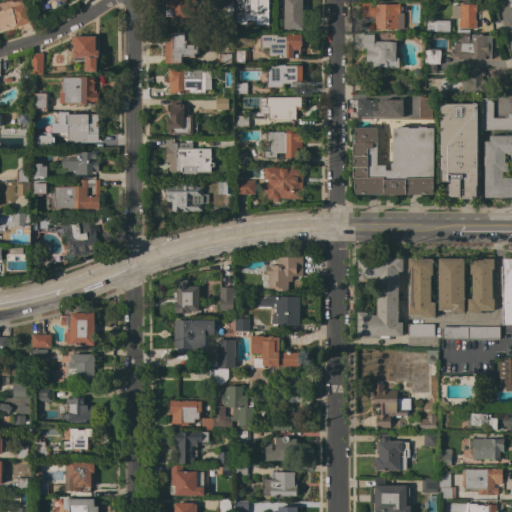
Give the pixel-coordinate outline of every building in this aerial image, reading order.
[(172,18),(172,17),(165,17),(165,0),(195,0),(195,18),(172,18)] [(233,0),(233,16),(224,16),(224,0),(233,0)] [(268,0),(268,25),(239,25),(239,22),(236,22),(236,19),(235,19),(235,12),(236,12),(236,0),(268,0)] [(302,0),(302,29),(283,29),(283,0),(302,0)] [(30,22),(29,22),(31,28),(21,32),(19,26),(15,27),(14,24),(0,28),(0,11),(10,8),(10,7),(24,3),(30,22)] [(403,29),(374,29),(374,17),(360,17),(360,4),(396,4),(396,3),(399,3),(399,13),(403,13),(403,29)] [(451,18),(451,5),(459,5),(459,4),(475,4),(475,12),(474,12),(474,20),(475,20),(475,28),(458,28),(458,20),(459,20),(459,18),(451,18)] [(425,20),(449,21),(448,32),(425,31),(425,24),(425,20)] [(181,56),(181,64),(169,63),(170,33),(184,33),(184,40),(187,41),(187,45),(197,45),(197,54),(194,53),(194,56),(181,56)] [(463,35),(463,33),(468,33),(468,35),(478,35),(478,34),(482,34),(482,35),(490,35),(490,59),(457,59),(457,57),(450,57),(450,52),(447,52),(447,44),(453,44),(454,42),(455,43),(455,34),(460,34),(460,35),(463,35)] [(259,35),(277,35),(277,37),(285,37),(285,34),(292,34),(295,34),(295,35),(301,35),(301,46),(299,46),(299,50),(292,50),(292,58),(278,58),(278,55),(276,55),(276,56),(268,56),(268,48),(259,48),(259,35)] [(358,34),(373,34),(373,41),(389,41),(389,42),(395,42),(395,58),(398,58),(398,68),(393,68),(389,68),(371,68),(371,62),(365,62),(365,50),(358,50),(358,34)] [(98,37),(98,50),(98,57),(97,57),(97,72),(85,72),(85,60),(74,60),(74,51),(73,51),(73,44),(70,44),(71,37),(98,37)] [(425,50),(439,50),(442,50),(442,53),(439,53),(439,64),(435,64),(425,64),(425,50)] [(248,51),(248,63),(235,63),(235,51),(248,51)] [(42,74),(31,74),(31,53),(42,53),(42,74)] [(230,65),(218,65),(218,53),(230,53),(230,65)] [(435,64),(435,72),(425,72),(425,64),(435,64)] [(302,82),(291,82),(291,83),(284,83),(285,89),(279,89),(279,87),(266,87),(266,66),(275,66),(275,65),(284,65),(284,66),(301,65),(302,82)] [(459,80),(459,74),(468,74),(468,73),(466,73),(466,68),(484,68),(484,75),(481,75),(481,79),(484,79),(484,82),(485,82),(485,84),(485,93),(478,93),(478,95),(475,95),(475,93),(452,93),(452,91),(440,91),(440,80),(459,80)] [(200,90),(200,93),(183,93),(172,93),(172,92),(168,92),(168,69),(183,69),(183,70),(205,70),(205,90),(200,90)] [(94,77),(95,79),(95,83),(93,84),(94,90),(97,90),(97,92),(98,92),(98,104),(72,104),(71,105),(68,105),(67,103),(59,103),(59,95),(59,92),(61,92),(61,77),(94,77)] [(246,94),(237,94),(237,82),(246,82),(246,94)] [(45,111),(33,111),(33,93),(45,93),(45,111)] [(300,110),(295,110),(295,120),(268,120),(267,106),(265,106),(264,96),(300,97),(300,110)] [(431,97),(431,119),(419,118),(419,97),(431,97)] [(182,98),(182,108),(183,108),(183,115),(192,115),(192,124),(196,124),(196,133),(192,133),(192,135),(172,135),(172,134),(170,134),(168,133),(168,132),(167,131),(167,119),(166,119),(165,118),(165,116),(167,114),(168,114),(170,114),(170,99),(182,98)] [(215,109),(215,99),(227,99),(227,109),(215,109)] [(379,102),(379,100),(382,100),(402,100),(402,118),(356,117),(356,110),(355,110),(355,106),(356,106),(356,99),(369,100),(369,102),(379,102)] [(507,118),(507,114),(511,114),(511,130),(481,130),(480,100),(492,100),(492,118),(507,118)] [(477,196),(471,196),(471,197),(460,197),(451,197),(448,194),(449,193),(449,186),(448,185),(450,183),(450,181),(440,181),(440,103),(442,103),(442,104),(472,104),(472,103),(476,103),(476,104),(477,104),(477,196)] [(30,113),(30,123),(29,123),(29,129),(19,129),(19,124),(18,124),(18,119),(16,119),(16,113),(30,113)] [(90,115),(90,113),(94,113),(94,114),(97,114),(97,140),(97,141),(95,142),(80,143),(80,146),(68,146),(68,143),(66,143),(66,142),(64,142),(64,139),(66,139),(66,135),(65,135),(65,133),(66,133),(66,131),(65,132),(65,128),(66,128),(66,124),(57,124),(57,113),(67,113),(67,115),(90,115)] [(247,116),(247,127),(235,127),(235,116),(247,116)] [(377,165),(385,165),(385,170),(391,170),(391,163),(393,163),(392,150),(390,150),(390,143),(392,143),(392,128),(400,128),(400,127),(408,127),(408,128),(418,128),(418,127),(426,127),(426,128),(433,128),(433,194),(354,194),(354,177),(352,177),(352,135),(354,135),(354,127),(377,127),(377,165)] [(283,132),(283,133),(301,133),(301,148),(296,148),(296,158),(284,158),(276,158),(261,158),(261,151),(264,151),(264,145),(263,145),(263,142),(262,142),(262,132),(283,132)] [(45,135),(45,134),(50,133),(50,135),(53,135),(53,145),(33,145),(33,135),(45,135)] [(511,165),(509,154),(507,155),(506,153),(504,153),(504,163),(507,163),(507,172),(502,172),(502,178),(511,178),(511,197),(484,197),(484,141),(489,141),(489,136),(511,135),(511,165)] [(219,150),(218,138),(233,138),(233,150),(219,150)] [(180,143),(180,148),(210,148),(210,162),(213,162),(213,167),(210,167),(210,172),(194,172),(194,174),(181,174),(181,172),(169,172),(169,162),(165,162),(165,148),(172,148),(172,143),(180,143)] [(75,175),(74,171),(67,171),(67,168),(62,168),(61,157),(69,157),(69,152),(77,152),(77,151),(98,151),(98,172),(93,172),(93,174),(75,175)] [(247,151),(248,163),(234,163),(234,151),(247,151)] [(46,177),(44,177),(44,179),(35,179),(35,177),(33,177),(33,163),(42,164),(42,166),(46,166),(46,177)] [(290,167),(290,166),(299,166),(299,167),(302,167),(302,179),(302,189),(302,199),(285,199),(285,198),(279,198),(279,199),(278,199),(278,201),(277,202),(273,202),(272,201),(272,199),(267,199),(267,194),(264,194),(264,167),(290,167)] [(26,169),(26,182),(15,182),(15,169),(26,169)] [(233,179),(233,194),(230,194),(230,195),(225,195),(225,194),(217,194),(217,181),(221,181),(221,179),(233,179)] [(254,180),(254,194),(234,194),(234,179),(254,180)] [(78,186),(78,180),(87,180),(87,196),(94,196),(94,180),(99,180),(99,196),(99,208),(56,208),(56,207),(53,207),(54,201),(56,201),(56,200),(54,200),(54,198),(52,198),(52,194),(54,194),(54,186),(78,186)] [(177,182),(177,187),(181,187),(181,183),(183,182),(188,182),(190,183),(197,183),(197,185),(198,185),(198,186),(202,187),(201,194),(207,194),(207,203),(201,203),(201,211),(178,211),(178,212),(174,212),(174,211),(170,211),(171,201),(166,201),(166,187),(168,187),(168,182),(177,182)] [(16,196),(15,184),(28,183),(29,195),(16,196)] [(46,183),(46,194),(41,194),(41,196),(38,196),(38,194),(31,194),(31,183),(46,183)] [(13,226),(13,213),(25,213),(25,215),(29,215),(29,221),(25,221),(24,226),(13,226)] [(99,251),(65,257),(63,246),(69,245),(66,233),(67,233),(66,226),(71,225),(70,223),(78,221),(80,234),(86,232),(85,226),(94,224),(99,251)] [(301,276),(291,276),(291,281),(287,281),(287,291),(275,291),(275,288),(262,288),(262,274),(266,274),(266,266),(269,266),(269,257),(277,257),(277,256),(285,257),(285,256),(301,256),(301,276)] [(356,336),(357,312),(367,312),(367,315),(376,315),(376,278),(367,278),(367,281),(356,281),(357,257),(402,258),(402,271),(397,271),(397,322),(402,322),(401,336),(388,336),(388,338),(379,338),(379,336),(356,336)] [(410,269),(408,269),(408,258),(418,258),(418,259),(432,259),(432,275),(429,275),(430,303),(434,303),(434,318),(421,318),(421,314),(408,315),(408,304),(410,304),(410,269)] [(463,312),(451,312),(451,310),(437,310),(437,258),(463,258),(463,312)] [(491,299),(493,299),(493,311),(480,311),(480,313),(467,313),(467,299),(471,299),(471,274),(469,274),(469,260),(482,260),(482,259),(493,259),(493,269),(491,269),(491,299)] [(511,324),(502,324),(502,259),(511,259),(511,324)] [(174,313),(174,302),(176,302),(176,286),(177,286),(177,280),(188,279),(188,286),(198,286),(198,301),(200,301),(200,310),(199,310),(199,312),(174,313)] [(233,287),(232,311),(218,311),(219,287),(233,287)] [(255,296),(299,296),(299,326),(277,325),(277,324),(270,324),(270,314),(275,314),(275,312),(273,312),(273,309),(275,309),(275,307),(255,307),(255,296)] [(66,331),(70,331),(70,325),(60,325),(60,315),(70,316),(70,313),(94,313),(94,323),(97,326),(97,332),(94,335),(94,345),(80,345),(80,344),(70,344),(70,343),(65,343),(66,331)] [(248,319),(248,331),(233,331),(233,319),(248,319)] [(213,320),(213,335),(204,335),(204,352),(196,352),(196,349),(174,349),(174,320),(213,320)] [(433,336),(407,336),(407,324),(433,324),(433,336)] [(499,326),(499,339),(440,339),(441,326),(499,326)] [(50,334),(50,348),(32,347),(32,334),(50,334)] [(263,336),(263,337),(267,337),(267,336),(278,335),(278,352),(285,352),(285,351),(291,351),(291,352),(299,352),(299,366),(262,366),(262,367),(252,367),(252,359),(260,359),(260,353),(250,353),(250,336),(263,336)] [(234,368),(216,368),(216,340),(234,340),(234,368)] [(46,349),(46,365),(32,365),(32,349),(46,349)] [(421,427),(418,427),(418,422),(421,422),(420,410),(419,402),(417,402),(416,399),(412,399),(412,398),(409,398),(409,410),(407,410),(407,415),(406,415),(406,417),(407,417),(407,428),(397,428),(397,417),(395,417),(395,416),(389,416),(389,427),(375,427),(375,415),(377,415),(377,412),(376,411),(375,409),(376,407),(376,406),(376,403),(374,403),(374,396),(373,396),(373,384),(374,384),(374,381),(380,381),(380,384),(382,384),(382,390),(386,390),(386,383),(390,383),(393,384),(394,390),(396,390),(396,394),(400,390),(406,390),(408,392),(410,392),(410,381),(394,381),(394,364),(386,363),(387,349),(400,349),(400,350),(405,350),(405,353),(407,353),(407,350),(410,350),(410,351),(411,351),(411,352),(426,352),(426,350),(437,350),(437,363),(436,363),(436,366),(437,366),(437,373),(434,373),(433,375),(433,378),(437,378),(438,398),(438,407),(438,414),(433,413),(428,413),(428,416),(435,416),(435,430),(421,430),(421,427)] [(65,381),(65,363),(68,363),(68,361),(70,361),(70,354),(94,354),(94,382),(65,381)] [(511,359),(502,360),(502,372),(502,391),(511,390),(511,359)] [(213,369),(227,369),(227,378),(225,380),(223,382),(221,384),(219,385),(213,385),(213,377),(213,370),(213,369)] [(30,383),(31,397),(11,397),(11,383),(30,383)] [(242,386),(241,395),(247,396),(247,397),(252,397),(252,407),(251,407),(251,421),(229,421),(229,416),(231,416),(231,408),(227,408),(227,407),(223,407),(222,405),(222,402),(220,402),(220,396),(222,396),(222,387),(228,387),(228,386),(242,386)] [(35,401),(35,391),(48,391),(49,401),(35,401)] [(65,398),(70,398),(70,397),(83,397),(83,405),(94,405),(94,422),(87,422),(87,423),(84,423),(84,422),(62,422),(62,413),(67,413),(67,406),(65,406),(65,398)] [(441,398),(444,402),(447,402),(447,407),(438,407),(438,398),(441,398)] [(196,401),(201,401),(201,412),(198,412),(198,419),(194,419),(194,423),(187,423),(187,426),(181,426),(181,429),(169,429),(170,400),(196,401)] [(0,404),(4,404),(11,408),(8,414),(1,411),(0,411),(0,404)] [(213,406),(221,406),(224,408),(224,415),(226,417),(228,417),(228,422),(231,421),(230,427),(213,427),(213,406)] [(485,430),(485,426),(469,426),(469,414),(497,415),(497,416),(511,416),(511,428),(496,428),(496,430),(485,430)] [(24,428),(12,428),(13,416),(14,416),(14,415),(23,415),(23,416),(24,416),(24,428)] [(212,418),(212,430),(201,430),(201,418),(212,418)] [(271,430),(271,421),(290,421),(290,430),(271,430)] [(63,442),(66,442),(66,436),(67,436),(67,430),(69,430),(69,428),(78,428),(78,429),(84,429),(84,428),(94,428),(94,437),(92,437),(92,441),(87,441),(87,443),(90,443),(90,448),(89,448),(89,451),(82,451),(82,452),(78,452),(78,451),(76,451),(76,450),(63,450),(63,442)] [(235,431),(246,431),(246,442),(235,442),(235,431)] [(207,432),(207,442),(196,442),(196,446),(191,446),(191,458),(193,458),(193,463),(178,463),(178,458),(176,458),(176,452),(178,452),(178,449),(174,449),(174,432),(207,432)] [(423,446),(423,432),(437,432),(437,446),(423,446)] [(403,441),(404,443),(408,443),(408,449),(408,457),(405,457),(405,469),(399,469),(399,470),(374,470),(374,465),(375,465),(375,461),(374,461),(374,457),(377,457),(378,441),(379,441),(379,434),(389,434),(388,441),(403,441)] [(283,438),(284,436),(287,436),(288,438),(289,439),(295,439),(295,452),(290,452),(290,460),(265,461),(265,457),(263,457),(263,447),(265,447),(265,445),(270,445),(270,438),(283,438)] [(502,439),(502,450),(498,450),(498,460),(489,460),(489,459),(471,459),(471,445),(466,445),(466,438),(502,439)] [(44,442),(44,444),(46,444),(46,447),(47,447),(47,450),(48,450),(48,458),(33,458),(34,442),(44,442)] [(27,459),(15,458),(15,445),(27,445),(27,459)] [(450,449),(450,465),(439,465),(439,449),(450,449)] [(221,463),(216,463),(216,452),(231,452),(230,465),(221,465),(221,463)] [(67,461),(93,461),(93,473),(90,473),(90,487),(89,487),(89,492),(79,492),(79,487),(76,487),(76,486),(73,486),(65,486),(65,476),(67,476),(67,461)] [(203,496),(174,495),(169,495),(170,465),(181,465),(181,472),(203,472),(202,487),(203,487),(203,496)] [(235,476),(221,476),(221,465),(230,465),(235,465),(235,476)] [(246,465),(246,476),(235,476),(235,465),(246,465)] [(492,469),(492,468),(494,468),(494,469),(501,469),(501,484),(493,484),(493,488),(497,488),(497,495),(479,495),(479,493),(476,493),(476,489),(463,489),(463,469),(492,469)] [(296,481),(296,496),(261,495),(262,479),(271,479),(271,472),(274,472),(294,472),(293,481),(296,481)] [(23,478),(23,474),(30,474),(30,490),(16,490),(16,478),(23,478)] [(449,487),(454,487),(454,499),(439,499),(439,487),(439,474),(449,474),(449,487)] [(399,511),(374,511),(374,503),(369,503),(369,493),(374,494),(374,478),(384,478),(384,485),(399,485),(399,511)] [(437,479),(437,492),(421,492),(421,479),(437,479)] [(93,498),(93,506),(97,506),(97,511),(61,511),(61,500),(68,500),(68,498),(93,498)] [(230,499),(230,511),(217,511),(217,499),(230,499)] [(247,502),(247,511),(235,511),(235,502),(247,502)] [(193,503),(193,504),(196,504),(196,511),(173,511),(173,503),(193,503)] [(467,511),(467,503),(476,503),(476,505),(495,505),(495,511),(497,511),(467,511)]
